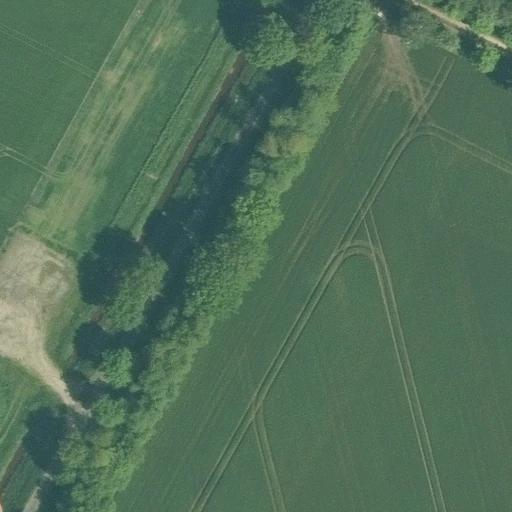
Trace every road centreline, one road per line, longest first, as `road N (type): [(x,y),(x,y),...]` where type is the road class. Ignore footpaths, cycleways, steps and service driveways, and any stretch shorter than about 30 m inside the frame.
road 1 (residential): [(324,0),(30,511)]
road 2 (track): [(511,55),(403,0)]
